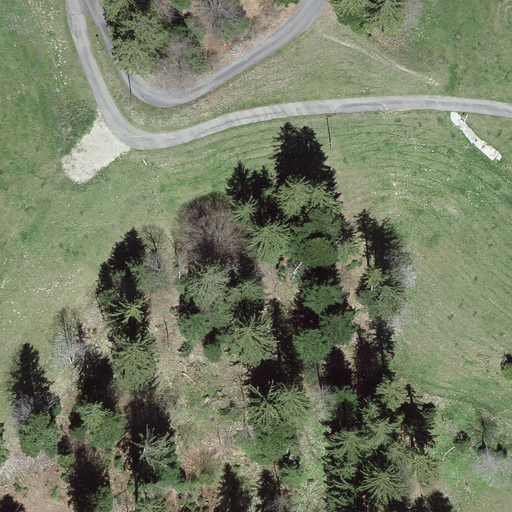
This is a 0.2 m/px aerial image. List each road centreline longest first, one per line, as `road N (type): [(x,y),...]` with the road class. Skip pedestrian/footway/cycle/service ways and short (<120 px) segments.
road 1 (track): [(445,101),(303,108),(170,139),(133,136),(101,94),(74,0)]
road 2 (track): [(84,0),(133,80),(156,99),(182,96),(306,16)]
